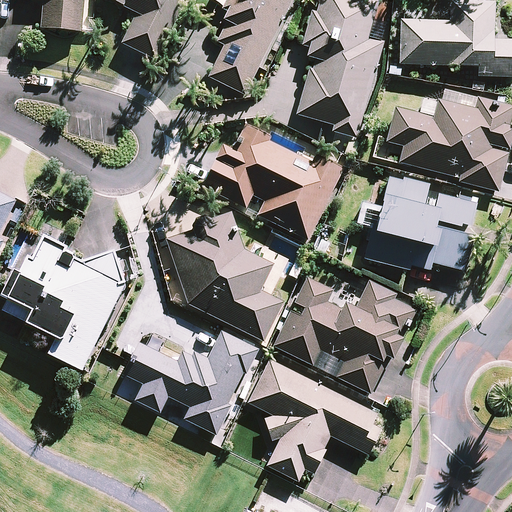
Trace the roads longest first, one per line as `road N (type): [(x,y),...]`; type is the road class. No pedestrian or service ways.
road 1 (residential): [(0,92),(77,93),(145,130),(150,161),(124,180),(18,120)]
road 2 (tertiary): [(479,453),(454,431),(450,381),(483,347),(511,343)]
